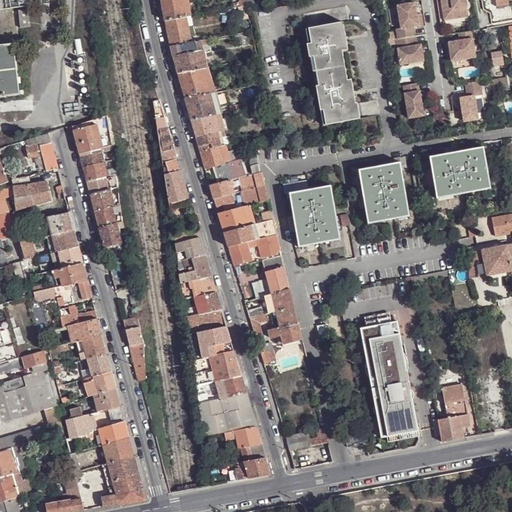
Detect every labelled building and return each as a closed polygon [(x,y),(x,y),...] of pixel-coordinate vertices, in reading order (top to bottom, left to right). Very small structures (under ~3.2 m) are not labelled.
[(0,0),(0,9),(15,8),(49,3),(48,0),(0,0)] [(162,0),(166,21),(187,17),(183,0),(162,0)] [(191,16),(188,0),(183,0),(187,17),(191,16)] [(441,0),(445,19),(469,15),(467,0),(441,0)] [(396,28),(397,38),(415,35),(413,25),(420,24),(420,26),(424,25),(422,13),(418,14),(416,1),(397,4),(401,27),(396,28)] [(20,43),(15,8),(0,9),(0,45),(14,44),(18,43),(20,43)] [(19,10),(21,28),(29,27),(27,9),(19,10)] [(166,21),(171,47),(192,43),(188,27),(187,17),(166,21)] [(343,22),(310,29),(312,43),(308,44),(310,57),(314,56),(319,85),(317,86),(321,111),(324,110),(326,124),(360,118),(358,103),(356,104),(352,80),(348,80),(343,51),(348,50),(343,22)] [(473,30),(460,32),(461,39),(449,41),(452,60),(476,56),(474,38),(473,30)] [(397,38),(396,38),(400,63),(424,60),(421,44),(416,44),(415,35),(397,38)] [(202,47),(200,41),(195,42),(203,69),(207,68),(203,52),(202,47)] [(171,47),(178,73),(203,69),(195,42),(192,43),(171,47)] [(15,51),(14,44),(0,45),(0,97),(21,95),(15,51)] [(503,51),(491,52),(493,67),(505,65),(503,51)] [(214,93),(207,68),(203,69),(210,94),(214,93)] [(178,73),(185,98),(210,94),(203,69),(178,73)] [(481,80),(466,82),(468,96),(461,97),(464,121),(479,119),(475,95),(483,94),(481,80)] [(418,83),(403,85),(408,117),(425,115),(421,90),(420,90),(418,83)] [(214,93),(210,94),(216,115),(221,114),(223,113),(216,93),(214,93)] [(185,98),(192,120),(210,116),(215,115),(216,115),(210,94),(185,98)] [(483,94),(475,95),(479,119),(486,117),(483,94)] [(155,101),(158,119),(166,118),(161,99),(155,101)] [(74,126),(78,143),(99,137),(98,133),(111,130),(108,115),(74,126)] [(215,115),(210,116),(215,133),(219,133),(220,132),(217,121),(215,115)] [(215,133),(210,116),(192,120),(197,137),(215,133)] [(163,152),(176,149),(172,138),(166,118),(158,119),(163,152)] [(111,130),(98,133),(99,137),(102,148),(114,144),(111,130)] [(41,145),(52,142),(51,133),(37,137),(39,146),(41,145)] [(199,146),(212,143),(213,148),(222,146),(219,133),(215,133),(197,137),(199,146)] [(37,137),(26,140),(27,146),(33,145),(34,147),(39,146),(37,137)] [(78,143),(81,153),(102,148),(99,137),(78,143)] [(52,142),(41,145),(44,155),(47,167),(49,170),(52,170),(59,167),(52,142)] [(206,168),(216,166),(226,163),(222,146),(213,148),(212,143),(199,146),(206,168)] [(102,148),(103,153),(114,150),(114,144),(102,148)] [(28,148),(30,158),(44,155),(41,145),(39,146),(34,147),(28,148)] [(226,146),(222,146),(226,163),(231,162),(226,146)] [(430,156),(437,198),(491,188),(485,154),(484,147),(484,146),(462,150),(454,151),(447,153),(430,156)] [(81,153),(84,166),(105,161),(103,153),(102,148),(81,153)] [(176,149),(163,152),(164,163),(178,159),(176,149)] [(0,184),(10,181),(0,155),(0,184)] [(263,172),(259,155),(249,158),(253,175),(263,172)] [(182,170),(178,159),(164,163),(166,174),(182,170)] [(216,166),(221,183),(227,181),(233,180),(245,177),(248,176),(242,159),(231,162),(226,163),(216,166)] [(84,166),(88,180),(107,176),(109,175),(107,170),(105,161),(84,166)] [(359,169),(368,223),(410,215),(401,162),(359,169)] [(166,174),(170,203),(190,197),(182,170),(166,174)] [(266,186),(263,172),(253,175),(248,176),(245,177),(248,191),(252,190),(266,186)] [(14,179),(16,187),(32,183),(31,176),(14,179)] [(88,180),(91,194),(110,189),(108,181),(107,176),(88,180)] [(108,181),(110,189),(111,189),(120,186),(119,179),(115,180),(108,181)] [(233,180),(227,181),(231,195),(234,194),(236,194),(233,180)] [(15,214),(18,225),(25,223),(27,223),(23,209),(54,200),(49,181),(32,183),(16,187),(16,195),(17,210),(15,214)] [(231,195),(227,181),(221,183),(211,185),(215,198),(231,195)] [(63,185),(57,187),(60,200),(66,198),(63,185)] [(296,230),(299,246),(340,238),(331,185),(290,193),(294,215),(295,223),(296,230)] [(266,186),(252,190),(255,204),(270,201),(266,186)] [(10,187),(0,190),(0,215),(11,211),(6,199),(16,195),(16,187),(10,187)] [(91,194),(96,211),(113,207),(116,206),(111,189),(110,189),(91,194)] [(248,191),(245,191),(247,202),(249,206),(251,205),(255,204),(252,190),(248,191)] [(236,202),(234,194),(231,195),(215,198),(218,207),(236,202)] [(185,205),(191,203),(190,197),(170,203),(171,208),(177,206),(178,207),(185,205)] [(115,214),(122,212),(122,204),(116,206),(113,207),(115,214)] [(253,214),(251,205),(249,206),(245,207),(248,216),(253,214)] [(96,211),(100,228),(117,223),(115,214),(113,207),(96,211)] [(225,232),(251,226),(248,216),(245,207),(244,207),(219,213),(225,232)] [(50,217),(54,235),(75,230),(71,213),(56,216),(50,217)] [(251,226),(257,225),(253,214),(248,216),(251,226)] [(511,214),(492,218),(496,236),(511,233),(511,214)] [(50,236),(54,235),(50,217),(45,218),(50,236)] [(274,220),(262,223),(266,239),(278,236),(274,220)] [(18,225),(22,242),(30,240),(25,223),(18,225)] [(100,228),(105,246),(122,242),(118,230),(117,223),(100,228)] [(257,225),(251,226),(255,241),(257,241),(260,240),(266,239),(262,223),(257,225)] [(230,248),(248,243),(255,241),(251,226),(225,232),(230,248)] [(54,235),(58,251),(61,251),(79,246),(75,230),(54,235)] [(201,238),(199,230),(175,237),(176,244),(201,238)] [(278,236),(266,239),(260,240),(263,254),(265,254),(267,258),(271,256),(274,254),(278,251),(281,249),(278,236)] [(177,251),(178,251),(187,249),(191,248),(194,258),(206,255),(201,238),(176,244),(177,251)] [(22,242),(26,259),(36,257),(32,240),(30,240),(22,242)] [(235,265),(253,261),(249,248),(248,243),(230,248),(235,265)] [(511,270),(506,245),(482,250),(488,275),(511,270)] [(64,262),(65,267),(84,263),(79,246),(61,251),(64,262)] [(488,275),(482,250),(478,251),(469,253),(469,266),(470,279),(488,275)] [(217,292),(213,279),(210,269),(206,255),(194,258),(189,259),(184,260),(191,281),(193,289),(195,297),(217,292)] [(29,270),(40,267),(38,256),(36,257),(26,259),(29,270)] [(285,268),(283,256),(271,259),(265,260),(267,272),(285,268)] [(179,261),(182,283),(191,281),(184,260),(179,261)] [(13,264),(23,298),(30,296),(21,262),(13,264)] [(70,284),(88,279),(84,263),(65,267),(57,270),(55,270),(57,278),(61,277),(63,285),(70,284)] [(29,270),(31,277),(48,272),(50,271),(48,265),(40,267),(29,270)] [(287,274),(285,268),(267,272),(269,278),(287,274)] [(55,288),(63,285),(61,277),(57,278),(55,270),(50,271),(48,272),(52,288),(55,288)] [(412,277),(413,284),(450,277),(448,271),(412,277)] [(291,290),(287,274),(269,278),(273,295),(291,290)] [(70,284),(73,295),(82,293),(84,299),(93,297),(88,279),(70,284)] [(193,289),(191,281),(182,283),(184,292),(193,289)] [(55,288),(59,306),(66,304),(64,297),(70,296),(73,295),(70,284),(63,285),(55,288)] [(35,293),(38,303),(54,301),(55,307),(59,306),(55,288),(52,288),(45,290),(35,293)] [(184,292),(185,299),(188,299),(195,297),(193,289),(184,292)] [(291,290),(273,295),(277,313),(296,309),(291,290)] [(195,297),(201,314),(222,309),(217,292),(195,297)] [(73,299),(74,302),(84,299),(82,293),(73,295),(73,298),(73,299)] [(0,364),(24,357),(44,351),(46,351),(46,349),(42,333),(32,295),(30,296),(23,298),(0,305),(0,364)] [(277,313),(273,295),(267,296),(272,314),(274,314),(277,313)] [(38,303),(39,310),(55,307),(54,301),(38,303)] [(268,315),(266,308),(249,312),(251,319),(268,315)] [(187,316),(190,333),(202,331),(227,326),(222,309),(201,314),(196,314),(187,316)] [(296,309),(277,313),(279,319),(281,328),(283,336),(284,342),(285,346),(304,343),(296,309)] [(77,316),(79,323),(98,319),(96,311),(77,316)] [(63,320),(64,327),(73,325),(78,324),(79,323),(77,316),(77,314),(62,318),(63,320)] [(270,321),(269,315),(268,315),(251,319),(253,325),(260,323),(270,321)] [(366,321),(367,327),(392,323),(391,316),(366,321)] [(103,335),(98,319),(79,323),(78,324),(82,341),(84,340),(103,335)] [(367,327),(361,329),(382,438),(388,437),(413,432),(419,431),(413,399),(408,400),(406,391),(411,390),(398,321),(392,323),(367,327)] [(73,325),(77,342),(82,341),(78,324),(73,325)] [(320,336),(331,334),(328,324),(318,326),(320,336)] [(126,329),(130,347),(145,343),(140,326),(126,329)] [(232,342),(227,326),(202,331),(204,347),(232,342)] [(283,336),(281,328),(270,331),(272,338),(283,336)] [(266,346),(262,330),(255,331),(259,348),(266,346)] [(86,349),(89,358),(107,353),(103,335),(84,340),(86,349)] [(283,336),(272,338),(275,344),(283,342),(284,342),(283,336)] [(192,349),(194,361),(216,356),(235,352),(232,342),(204,347),(192,349)] [(304,343),(285,346),(284,342),(283,342),(285,350),(305,347),(304,343)] [(130,347),(134,362),(146,359),(145,343),(130,347)] [(269,353),(269,354),(274,352),(276,352),(273,344),(266,346),(269,353)] [(269,353),(266,346),(259,348),(262,355),(269,353)] [(44,351),(24,357),(27,369),(47,363),(44,351)] [(236,356),(235,352),(216,356),(217,361),(236,356)] [(269,354),(269,353),(262,355),(265,366),(272,363),(277,362),(274,352),(269,354)] [(91,368),(94,377),(95,377),(112,372),(112,371),(107,353),(89,358),(91,368)] [(194,361),(197,385),(203,384),(210,382),(217,381),(213,366),(217,361),(216,356),(194,361)] [(213,366),(217,381),(226,379),(241,375),(236,356),(217,361),(213,366)] [(134,362),(138,376),(146,374),(146,359),(134,362)] [(47,363),(27,369),(29,376),(49,370),(47,363)] [(6,394),(13,419),(45,410),(58,406),(49,370),(29,376),(24,377),(28,388),(6,394)] [(95,377),(100,394),(116,390),(117,389),(112,372),(95,377)] [(241,375),(226,379),(229,396),(247,393),(241,375)] [(24,377),(2,383),(6,394),(28,388),(24,377)] [(92,396),(100,394),(95,377),(94,377),(89,378),(87,379),(92,396)] [(219,389),(221,398),(229,396),(226,379),(217,381),(219,389)] [(0,417),(1,422),(13,419),(6,394),(2,383),(0,383),(0,417)] [(197,385),(200,403),(206,401),(203,384),(197,385)] [(448,419),(461,416),(463,428),(470,427),(462,385),(442,389),(448,419)] [(120,406),(116,390),(100,394),(101,397),(104,410),(120,406)] [(200,403),(203,418),(251,407),(247,393),(229,396),(221,398),(206,401),(200,403)] [(95,399),(98,412),(103,411),(104,410),(101,397),(95,399)] [(0,439),(0,451),(13,448),(21,446),(57,434),(65,432),(58,406),(45,410),(48,425),(0,439)] [(122,414),(120,406),(104,410),(103,411),(105,419),(122,414)] [(203,418),(206,437),(225,433),(235,431),(257,427),(251,407),(203,418)] [(71,411),(73,419),(84,416),(81,408),(71,411)] [(73,419),(67,421),(72,439),(76,437),(90,434),(89,432),(95,431),(98,430),(95,421),(92,422),(91,416),(87,417),(86,416),(84,416),(73,419)] [(443,442),(465,438),(463,428),(461,416),(448,419),(439,420),(442,436),(443,442)] [(439,420),(434,421),(437,437),(442,436),(439,420)] [(99,446),(105,445),(121,440),(120,438),(118,427),(117,425),(113,425),(106,427),(98,430),(95,431),(97,437),(99,446)] [(120,438),(128,435),(126,427),(123,427),(122,426),(118,427),(120,438)] [(257,427),(235,431),(237,441),(238,448),(241,448),(250,446),(262,444),(257,427)] [(318,437),(311,439),(312,446),(328,443),(325,428),(317,430),(318,437)] [(90,434),(76,437),(78,442),(97,437),(95,431),(89,432),(90,434)] [(235,431),(225,433),(227,443),(237,441),(235,431)] [(58,440),(64,459),(71,457),(70,455),(66,440),(65,432),(57,434),(58,440)] [(309,432),(301,433),(304,448),(312,446),(311,439),(309,432)] [(413,432),(388,437),(389,442),(414,437),(413,432)] [(301,433),(287,436),(290,451),(304,448),(301,433)] [(23,451),(58,440),(57,434),(21,446),(23,451)] [(105,445),(109,463),(134,457),(129,438),(121,440),(105,445)] [(13,448),(20,472),(28,470),(23,451),(21,446),(13,448)] [(241,448),(245,461),(254,460),(252,452),(250,446),(241,448)] [(0,477),(12,474),(18,472),(20,472),(13,448),(0,451),(0,477)] [(263,449),(252,452),(254,460),(266,457),(263,449)] [(73,455),(73,456),(78,472),(82,471),(77,454),(73,455)] [(64,459),(70,481),(77,479),(71,457),(64,459)] [(134,457),(109,463),(117,494),(120,504),(146,499),(134,457)] [(271,475),(266,457),(254,460),(245,461),(246,467),(250,478),(271,475)] [(103,465),(111,495),(117,494),(109,463),(103,465)] [(237,469),(238,480),(250,478),(246,467),(240,469),(237,469)] [(12,474),(19,497),(25,494),(18,472),(12,474)] [(0,477),(0,502),(16,497),(19,497),(12,474),(0,477)] [(218,477),(219,483),(221,483),(228,482),(227,475),(218,477)] [(48,511),(77,511),(85,511),(77,479),(70,481),(66,482),(68,494),(70,501),(62,502),(48,505),(48,510),(48,511)] [(70,501),(68,494),(61,496),(62,502),(70,501)] [(104,507),(120,504),(117,494),(111,495),(102,497),(104,507)] [(20,511),(16,497),(0,502),(0,511),(1,511),(20,511)]
